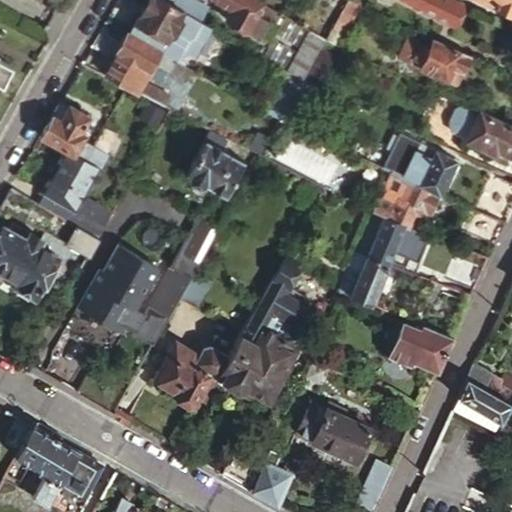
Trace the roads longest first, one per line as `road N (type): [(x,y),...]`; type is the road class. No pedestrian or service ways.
road 1 (residential): [(380,511),(511,239)]
road 2 (residential): [(240,511),(0,375)]
road 3 (residential): [(0,154),(89,0)]
